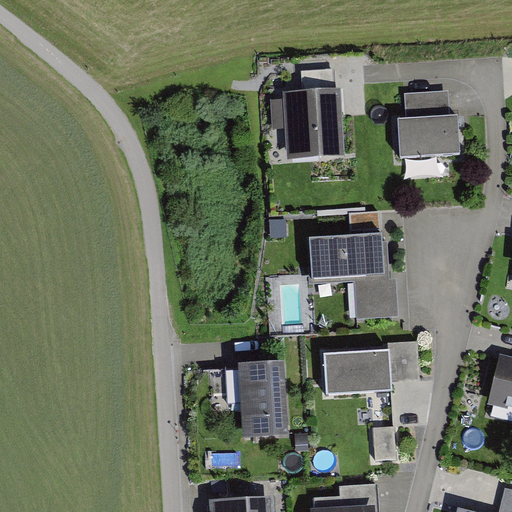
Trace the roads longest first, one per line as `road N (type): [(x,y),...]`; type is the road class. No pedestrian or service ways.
road 1 (residential): [(371,73),(461,72),(487,89),(497,128),(496,182),(415,511)]
road 2 (residential): [(159,313),(173,511)]
